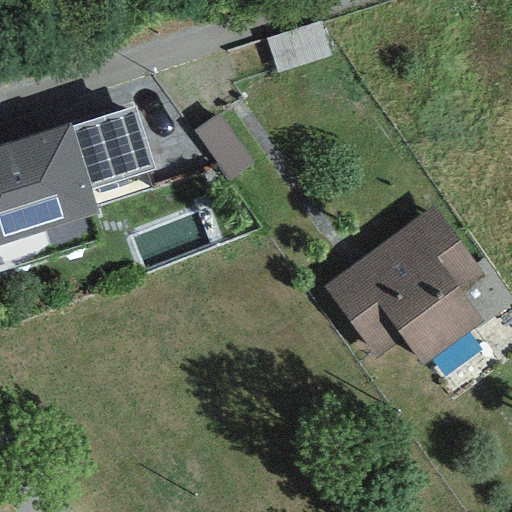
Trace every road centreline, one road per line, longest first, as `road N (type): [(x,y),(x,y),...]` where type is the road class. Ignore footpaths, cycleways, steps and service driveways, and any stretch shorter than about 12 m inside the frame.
road 1 (residential): [(336,0),(0,109)]
road 2 (residential): [(0,396),(59,511)]
